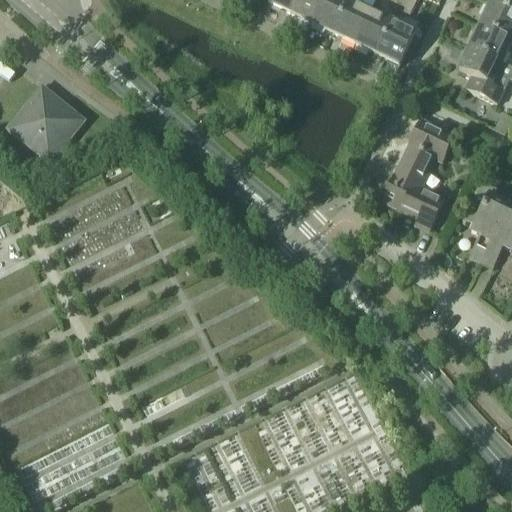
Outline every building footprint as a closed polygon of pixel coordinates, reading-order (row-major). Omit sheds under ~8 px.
[(270,0),(267,7),(290,18),(297,0),(270,0)] [(297,0),(290,18),(311,28),(324,0),(297,0)] [(336,0),(324,0),(311,28),(333,39),(349,6),(336,0)] [(391,0),(387,8),(399,14),(405,0),(391,0)] [(405,0),(399,14),(409,19),(418,0),(405,0)] [(511,0),(493,0),(490,7),(511,17),(511,0)] [(349,6),(333,39),(355,49),(371,16),(349,6)] [(484,19),(480,29),(511,44),(511,43),(511,17),(490,7),(490,9),(486,7),(481,18),(484,19)] [(371,16),(355,49),(377,59),(392,27),(371,16)] [(392,27),(377,59),(399,70),(415,38),(392,27)] [(474,42),(469,52),(501,67),(511,44),(480,29),(479,31),(476,29),(470,40),(474,42)] [(457,75),(470,81),(464,94),(496,110),(508,84),(511,85),(511,72),(501,67),(469,52),(468,53),(465,51),(460,63),(462,64),(457,75)] [(49,169),(84,125),(41,90),(6,133),(49,169)] [(511,122),(502,117),(494,134),(504,138),(511,122)] [(428,237),(445,202),(421,190),(434,165),(442,169),(455,142),(421,125),(391,187),(390,187),(381,205),(417,223),(413,230),(428,237)] [(469,261),(480,267),(482,265),(509,209),(494,201),(496,196),(481,189),(464,223),(474,228),(471,236),(479,240),(469,261)] [(482,265),(480,267),(491,272),(502,251),(511,255),(511,253),(511,209),(509,209),(482,265)]
